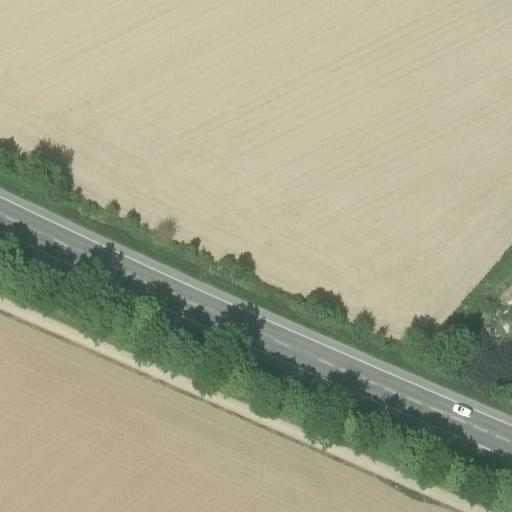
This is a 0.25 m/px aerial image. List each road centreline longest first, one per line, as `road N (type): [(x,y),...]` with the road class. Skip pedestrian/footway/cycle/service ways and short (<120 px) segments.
road 1 (secondary): [(0,216),(511,446)]
road 2 (track): [(483,511),(0,301)]
